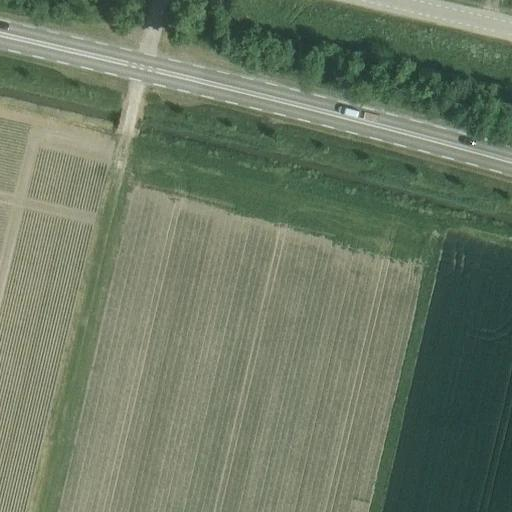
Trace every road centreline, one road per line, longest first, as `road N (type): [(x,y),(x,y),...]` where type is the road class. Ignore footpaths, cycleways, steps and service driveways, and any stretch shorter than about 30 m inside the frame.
road 1 (track): [(0,106),(100,129),(235,185),(511,251)]
road 2 (secondary): [(511,161),(0,35)]
road 3 (track): [(125,139),(161,0)]
road 4 (unclassified): [(511,30),(382,0)]
